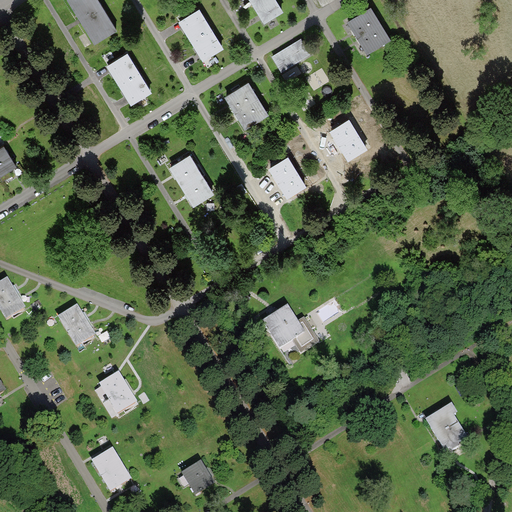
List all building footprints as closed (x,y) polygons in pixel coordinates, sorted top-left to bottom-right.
[(67,0),(79,19),(94,43),(116,30),(98,0),(67,0)] [(260,17),(264,24),(283,12),(276,0),(249,0),(250,1),(260,17)] [(371,8),(348,22),(354,32),(360,41),(368,54),(391,40),(371,8)] [(200,10),(180,22),(185,31),(187,33),(186,34),(194,47),(195,46),(196,48),(204,61),(224,49),(200,10)] [(311,54),(302,39),(272,56),(281,72),(311,54)] [(128,54),(108,66),(112,73),(114,76),(113,77),(122,92),(123,91),(125,94),(132,105),(152,93),(128,54)] [(249,83),(225,98),(233,110),(238,118),(245,131),(269,116),(249,83)] [(349,120),(330,132),(332,135),(334,138),(333,139),(341,152),(342,152),(344,155),(348,162),(367,150),(349,120)] [(11,173),(9,171),(16,167),(4,147),(0,148),(0,178),(2,182),(12,176),(11,173)] [(180,162),(169,168),(174,175),(187,197),(194,207),(204,201),(214,194),(190,155),(180,162)] [(288,158),(269,170),(274,177),(283,192),(288,199),(306,187),(288,158)] [(8,276),(0,280),(0,306),(7,318),(26,307),(22,300),(23,299),(22,297),(16,287),(15,285),(13,286),(8,276)] [(78,303),(58,315),(76,345),(96,333),(92,327),(94,326),(92,323),(87,316),(85,312),(83,313),(78,303)] [(299,320),(288,303),(275,311),(262,320),(280,347),(293,339),(301,352),(319,340),(304,316),(299,320)] [(119,370),(99,382),(117,412),(137,400),(133,394),(135,393),(134,392),(127,380),(126,379),(125,380),(119,370)] [(457,411),(452,402),(428,416),(425,418),(445,451),(447,450),(449,453),(460,446),(458,443),(468,437),(453,413),(457,411)] [(100,455),(92,459),(111,490),(120,485),(132,478),(113,447),(100,455)] [(209,473),(201,460),(182,472),(196,494),(215,482),(209,473)]
